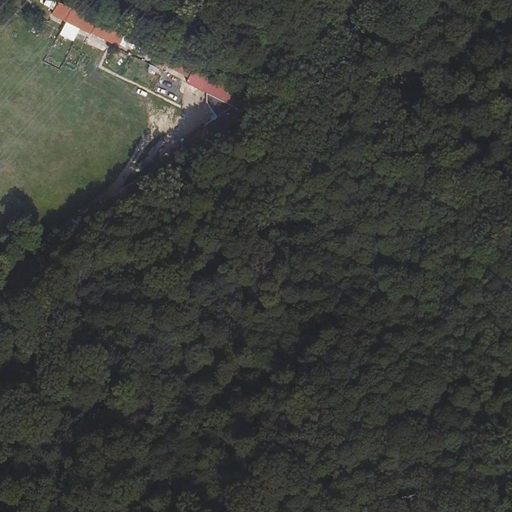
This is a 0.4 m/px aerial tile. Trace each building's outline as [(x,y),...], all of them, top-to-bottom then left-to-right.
[(54,0),(45,0),(43,5),(51,9),(55,0),(54,0)] [(121,37),(55,4),(52,13),(116,46),(121,37)] [(82,43),(85,36),(76,33),(74,41),(82,43)] [(95,74),(103,51),(79,42),(71,65),(95,74)] [(169,151),(177,164),(251,105),(141,48),(136,57),(154,67),(153,70),(179,85),(205,99),(202,106),(199,114),(208,125),(169,151)] [(176,92),(202,106),(205,99),(179,85),(176,92)]
